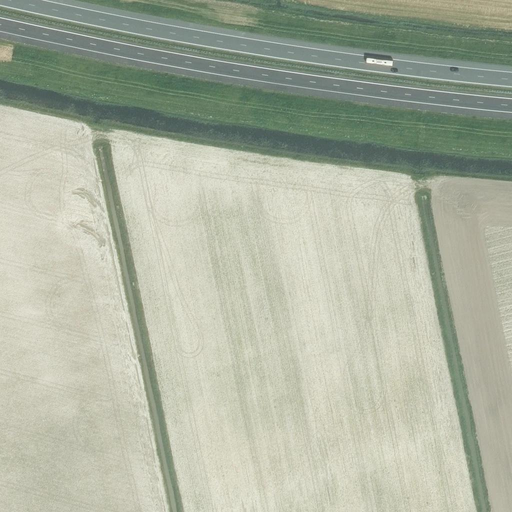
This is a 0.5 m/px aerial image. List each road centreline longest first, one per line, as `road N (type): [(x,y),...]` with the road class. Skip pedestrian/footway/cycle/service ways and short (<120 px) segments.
road 1 (motorway): [(0,24),(219,68),(511,106)]
road 2 (motorway): [(511,79),(220,41),(8,0)]
